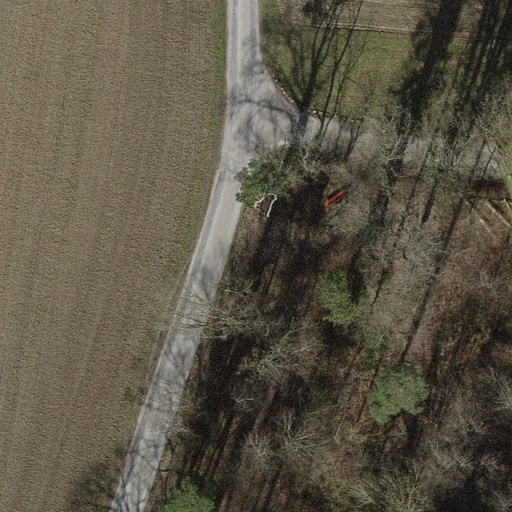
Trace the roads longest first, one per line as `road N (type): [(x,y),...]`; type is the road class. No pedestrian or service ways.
road 1 (unclassified): [(249,0),(254,115),(126,511)]
road 2 (track): [(511,151),(254,115)]
